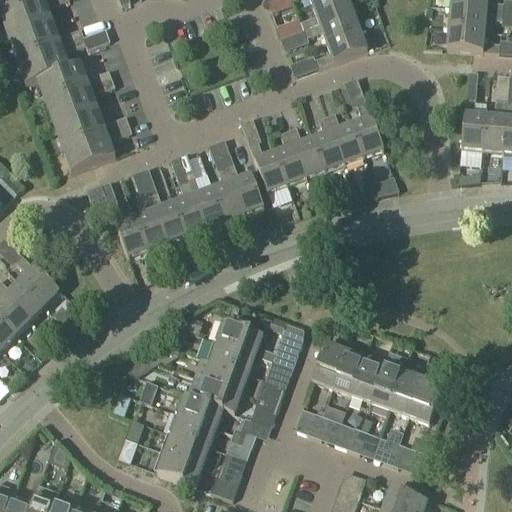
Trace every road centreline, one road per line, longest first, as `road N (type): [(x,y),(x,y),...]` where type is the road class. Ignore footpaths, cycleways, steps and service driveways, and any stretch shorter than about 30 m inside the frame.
road 1 (residential): [(441,213),(281,249),(131,325)]
road 2 (residential): [(441,213),(425,102),(395,70),(376,68),(286,99)]
road 3 (residential): [(131,325),(65,221),(22,217),(0,234)]
road 4 (residential): [(167,511),(91,467),(34,402)]
road 5 (residential): [(286,99),(228,120),(220,138),(164,159)]
road 6 (residential): [(164,159),(119,32)]
road 7 (residential): [(131,325),(34,402)]
